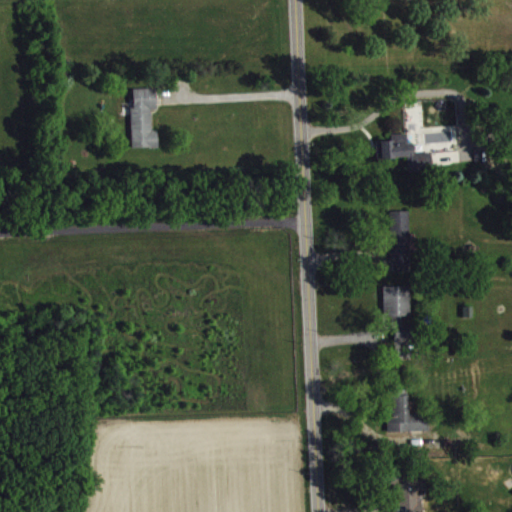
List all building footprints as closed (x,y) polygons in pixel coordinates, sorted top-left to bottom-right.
[(131,87),(132,105),(129,105),(130,145),(157,144),(156,129),(150,129),(149,107),(155,107),(155,100),(154,86),(131,87)] [(429,150),(430,157),(430,168),(406,170),(405,153),(392,154),(392,156),(375,157),(374,139),(389,138),(389,133),(405,132),(405,141),(412,141),(413,151),(429,150)] [(388,209),(390,263),(408,263),(406,209),(388,209)] [(381,285),(381,313),(389,313),(390,325),(400,324),(400,313),(410,313),(409,284),(381,285)] [(384,389),(387,430),(426,428),(425,410),(406,411),(405,388),(384,389)] [(392,469),(392,481),(397,481),(397,503),(404,503),(404,511),(417,511),(417,491),(422,491),(422,478),(414,478),(414,469),(392,469)]
